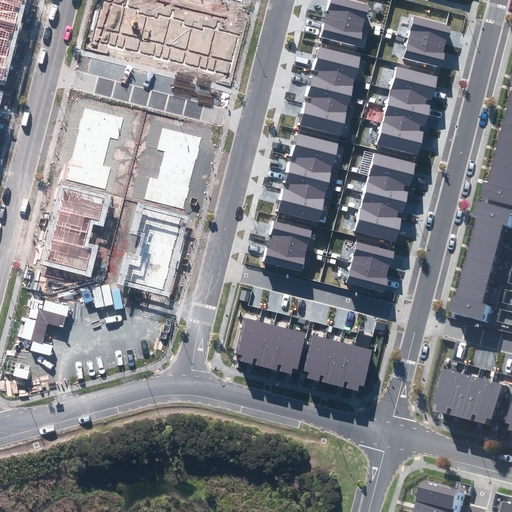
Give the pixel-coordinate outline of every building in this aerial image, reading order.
[(370,5),(348,0),(328,0),(328,4),(327,9),(330,10),(328,16),(364,26),(366,19),(370,5)] [(321,29),(320,36),(359,46),(363,32),(362,32),(364,26),(328,16),(327,23),(323,22),(321,29)] [(449,37),(452,26),(413,17),(408,38),(444,47),(446,40),(448,40),(449,37)] [(403,58),(442,67),(444,60),(445,53),(443,53),(444,47),(408,38),(403,58)] [(318,71),(356,81),(362,58),(319,46),(315,61),(312,69),(318,71)] [(396,67),(390,90),(427,100),(433,101),(436,91),(439,78),(396,67)] [(352,96),(356,81),(318,71),(317,76),(312,75),(310,81),(309,84),(352,96)] [(309,103),(347,113),(352,96),(309,84),(307,91),(306,96),(311,97),(309,103)] [(427,100),(390,90),(385,105),(428,116),(430,110),(430,107),(426,105),(427,100)] [(298,125),(341,136),(347,113),(309,103),(304,101),(302,110),(298,125)] [(385,105),(381,122),(419,132),(420,126),(425,128),(427,119),(428,116),(385,105)] [(110,138),(118,140),(124,118),(85,108),(82,119),(81,119),(79,129),(79,130),(110,138)] [(381,122),(374,145),(418,157),(422,141),(424,134),(419,132),(381,122)] [(162,128),(157,149),(165,151),(196,159),(197,159),(199,149),(199,148),(201,138),(162,128)] [(79,130),(76,144),(107,152),(108,148),(110,138),(79,130)] [(295,156),(333,167),(339,144),(296,132),(291,149),(290,155),(295,156)] [(511,143),(505,142),(500,162),(511,165),(511,143)] [(76,144),(72,158),(103,166),(107,152),(76,144)] [(161,165),(192,173),(196,159),(165,151),(163,161),(161,165)] [(374,152),(368,175),(405,185),(411,187),(413,178),(417,164),(374,152)] [(329,181),(333,167),(295,156),(294,162),(289,161),(288,165),(286,170),(329,181)] [(106,190),(111,168),(103,166),(72,158),(71,158),(68,169),(69,169),(66,180),(106,190)] [(511,165),(500,162),(494,182),(511,186),(511,165)] [(158,179),(188,187),(192,173),(161,165),(158,179)] [(286,189),(324,199),(329,181),(286,170),(285,176),(283,181),(288,183),(286,189)] [(405,185),(368,175),(363,190),(406,201),(407,196),(408,192),(404,191),(405,185)] [(158,179),(150,177),(144,199),(183,209),(186,198),(187,198),(189,188),(188,187),(158,179)] [(511,186),(494,182),(491,181),(486,197),(511,203),(511,186)] [(275,210),(318,222),(324,199),(286,189),(281,187),(279,197),(275,210)] [(63,189),(59,206),(102,216),(106,200),(63,189)] [(363,190),(359,207),(397,217),(398,212),(403,213),(405,206),(406,201),(363,190)] [(480,221),(483,222),(509,229),(511,229),(511,211),(485,204),(480,221)] [(59,206),(55,224),(88,232),(90,223),(100,226),(102,216),(59,206)] [(177,234),(181,218),(139,207),(135,223),(177,234)] [(359,207),(352,230),(396,242),(399,230),(402,219),(397,217),(359,207)] [(312,231),(272,221),(271,227),(269,234),(272,235),(271,242),(306,251),(308,244),(308,245),(312,231)] [(483,222),(478,241),(504,248),(509,229),(483,222)] [(172,256),(177,234),(135,223),(132,234),(142,236),(139,247),(172,256)] [(55,224),(50,246),(92,257),(95,246),(85,244),(88,232),(55,224)] [(478,241),(473,261),(499,267),(504,248),(478,241)] [(265,250),(262,261),(302,271),(305,258),(306,251),(271,242),(269,248),(265,247),(265,250)] [(394,258),(396,251),(357,242),(352,262),(388,271),(389,264),(392,265),(394,258)] [(50,246),(46,262),(88,273),(92,257),(50,246)] [(168,274),(172,256),(139,247),(137,256),(127,254),(125,264),(168,274)] [(473,261),(468,280),(494,287),(499,267),(473,261)] [(347,282),(385,291),(386,284),(388,278),(386,277),(388,271),(352,262),(347,282)] [(164,290),(168,274),(125,264),(121,280),(164,290)] [(468,280),(463,300),(489,306),(494,287),(468,280)] [(489,306),(463,300),(460,299),(456,315),(489,324),(493,307),(489,306)] [(259,322),(244,318),(236,354),(243,355),(241,361),(249,363),(259,322)] [(259,322),(249,363),(253,364),(254,358),(257,359),(256,365),(264,367),(274,325),(259,322)] [(289,329),(274,325),(264,367),(277,370),(278,365),(280,365),(289,329)] [(306,333),(289,329),(280,365),(282,366),(280,371),(291,374),(293,368),(297,369),(306,333)] [(307,378),(315,380),(325,339),(313,336),(304,372),(309,373),(307,378)] [(323,382),(329,384),(340,343),(325,339),(315,380),(319,381),(320,375),(324,376),(323,382)] [(354,345),(340,343),(329,384),(343,387),(345,381),(354,345)] [(373,350),(354,345),(345,381),(348,382),(347,387),(358,390),(359,385),(364,386),(373,350)] [(452,410),(463,374),(443,368),(433,404),(437,405),(436,410),(446,413),(448,408),(452,410)] [(478,378),(463,374),(452,410),(451,414),(467,419),(478,378)] [(492,382),(478,378),(467,419),(471,420),(472,414),(475,415),(474,421),(480,422),(492,382)] [(501,385),(492,382),(480,422),(485,424),(487,418),(491,419),(501,385)] [(429,485),(423,507),(440,511),(459,511),(464,494),(429,485)]
